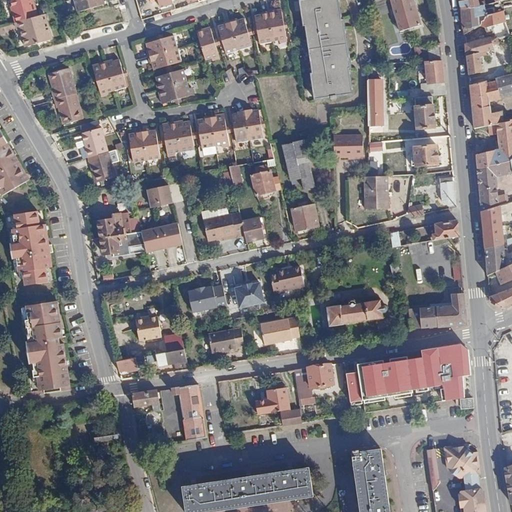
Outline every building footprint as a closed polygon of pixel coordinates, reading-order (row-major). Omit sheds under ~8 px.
[(14,13),(15,20),(37,14),(32,0),(11,0),(15,12),(14,13)] [(73,0),(77,9),(87,7),(93,5),(104,2),(103,0),(73,0)] [(171,0),(156,0),(159,10),(173,7),(171,0)] [(337,0),(297,0),(302,24),(304,24),(311,71),(309,72),(313,99),(352,93),(348,66),(350,66),(342,17),(340,17),(337,0)] [(392,0),(396,14),(417,8),(414,0),(392,0)] [(460,0),(462,8),(478,6),(477,2),(476,0),(495,0),(496,2),(497,2),(500,1),(503,0),(460,0)] [(478,6),(462,8),(465,34),(481,26),(483,20),(488,14),(486,4),(478,6)] [(400,28),(421,22),(417,8),(396,14),(400,28)] [(269,13),(274,42),(281,41),(281,43),(289,42),(286,29),(285,24),(282,10),(269,13)] [(37,14),(15,20),(17,27),(21,26),(26,44),(52,36),(44,11),(37,14)] [(510,36),(508,27),(504,11),(488,14),(483,20),(481,26),(485,28),(483,30),(484,33),(486,32),(487,30),(490,30),(489,28),(502,24),(504,38),(510,36)] [(261,45),(274,42),(269,13),(263,14),(263,16),(255,17),(261,45)] [(232,21),(240,49),(253,45),(251,36),(249,29),(246,18),(240,20),(239,19),(232,21)] [(68,34),(75,32),(71,19),(64,21),(68,34)] [(227,54),(240,49),(232,21),(225,23),(226,24),(219,27),(227,54)] [(210,26),(198,29),(200,40),(205,56),(206,58),(211,56),(212,59),(219,56),(210,26)] [(174,32),(164,36),(157,38),(147,41),(148,46),(146,47),(149,55),(178,46),(174,32)] [(481,41),(467,44),(470,77),(485,73),(484,64),(500,59),(498,50),(495,50),(494,45),(499,44),(498,40),(492,41),(492,38),(484,39),(484,36),(480,37),(481,41)] [(426,61),(443,60),(440,39),(424,42),(426,61)] [(182,59),(178,46),(149,55),(151,62),(153,61),(155,68),(166,64),(172,62),(182,59)] [(138,59),(139,66),(149,65),(148,58),(138,59)] [(106,61),(113,89),(127,86),(119,59),(113,60),(112,59),(106,61)] [(432,96),(446,95),(443,60),(426,61),(428,83),(421,84),(422,96),(432,96)] [(107,91),(113,89),(106,61),(93,65),(96,78),(97,83),(101,95),(108,94),(107,91)] [(52,90),(54,98),(55,98),(74,92),(67,68),(49,73),(54,90),(52,90)] [(156,83),(158,89),(187,81),(183,68),(173,71),(167,73),(156,76),(158,83),(156,83)] [(232,69),(222,72),(226,84),(236,81),(232,69)] [(485,73),(470,77),(471,85),(485,81),(485,73)] [(511,73),(499,77),(496,78),(497,81),(499,92),(502,92),(502,95),(500,95),(500,99),(511,96),(511,73)] [(368,79),(368,108),(368,113),(382,113),(382,79),(368,79)] [(489,102),(500,99),(500,95),(502,95),(502,92),(499,92),(497,81),(487,83),(487,80),(485,81),(471,85),(476,128),(497,123),(511,119),(511,110),(505,111),(490,113),(489,102)] [(187,81),(158,89),(162,103),(175,100),(181,99),(194,95),(191,86),(189,87),(187,81)] [(74,92),(55,98),(58,107),(59,106),(64,122),(80,117),(74,92)] [(435,127),(432,96),(422,96),(414,97),(417,129),(435,127)] [(245,111),(250,140),(264,138),(262,127),(261,122),(259,110),(253,111),(252,110),(245,111)] [(236,142),(250,140),(245,111),(237,112),(238,114),(232,115),(234,127),(235,132),(236,142)] [(382,113),(368,113),(368,125),(381,124),(382,124),(382,113)] [(211,117),(215,146),(222,145),(223,148),(230,146),(228,133),(227,128),(225,115),(211,117)] [(202,148),(215,146),(211,117),(204,118),(204,120),(198,121),(202,148)] [(501,148),(478,154),(482,211),(498,206),(498,196),(496,177),(511,172),(511,119),(497,123),(501,148)] [(176,152),(182,151),(177,121),(164,123),(166,137),(167,143),(169,156),(177,155),(176,152)] [(177,121),(182,151),(195,149),(193,138),(193,133),(191,121),(177,121)] [(368,125),(368,137),(381,136),(381,124),(368,125)] [(0,129),(6,141),(9,139),(2,127),(0,128),(0,129)] [(85,146),(88,158),(108,151),(102,128),(83,133),(87,146),(85,146)] [(13,147),(9,139),(6,141),(0,129),(0,192),(1,195),(29,179),(11,149),(13,147)] [(143,131),(148,160),(161,157),(160,147),(159,141),(157,130),(151,131),(151,129),(143,131)] [(135,162),(148,160),(143,131),(136,132),(137,134),(130,135),(132,146),(133,153),(135,162)] [(334,151),(334,154),(362,154),(362,133),(334,133),(334,151)] [(306,152),(318,150),(316,141),(314,137),(304,139),(306,152)] [(314,185),(306,152),(304,139),(284,144),(291,178),(301,176),(303,188),(314,185)] [(410,156),(411,164),(422,164),(422,167),(426,167),(425,164),(437,163),(437,144),(414,146),(414,156),(410,156)] [(110,151),(114,165),(120,163),(116,149),(110,151)] [(108,151),(88,158),(91,168),(93,167),(97,182),(118,176),(114,165),(110,151),(108,151)] [(268,166),(275,164),(274,158),(267,160),(268,166)] [(230,166),(235,189),(243,187),(238,165),(237,165),(230,166)] [(251,174),(255,193),(281,187),(278,175),(270,178),(269,169),(251,174)] [(369,175),(365,175),(367,207),(391,206),(389,174),(369,175)] [(447,204),(455,203),(453,180),(440,181),(441,198),(447,204)] [(138,190),(142,209),(179,201),(174,181),(138,190)] [(54,192),(52,183),(41,186),(43,195),(54,192)] [(498,196),(498,206),(500,205),(506,203),(504,194),(498,196)] [(498,206),(482,211),(482,217),(500,214),(500,205),(498,206)] [(245,233),(242,219),(240,210),(219,215),(217,206),(201,210),(207,238),(220,236),(235,232),(235,234),(245,233)] [(292,215),(297,230),(318,224),(313,209),(308,210),(306,206),(300,209),(300,212),(292,215)] [(49,244),(47,231),(46,223),(40,224),(38,210),(15,213),(17,227),(13,228),(15,243),(11,243),(14,258),(17,257),(20,272),(24,272),(26,285),(54,281),(51,253),(53,252),(52,244),(49,244)] [(97,222),(99,237),(126,233),(125,227),(121,228),(119,214),(106,215),(107,220),(97,222)] [(500,214),(482,217),(485,250),(503,245),(500,214)] [(245,233),(246,240),(263,236),(259,216),(242,219),(245,233)] [(435,240),(458,235),(457,219),(436,224),(437,232),(434,233),(435,240)] [(142,229),(147,252),(184,244),(178,221),(142,229)] [(128,247),(144,245),(141,231),(126,233),(99,237),(102,254),(112,252),(112,256),(125,254),(123,239),(126,238),(128,247)] [(390,233),(393,244),(401,243),(399,231),(390,233)] [(503,245),(485,250),(487,274),(496,270),(511,263),(511,251),(504,253),(503,245)] [(511,263),(496,270),(501,281),(511,276),(511,263)] [(277,273),(270,275),(273,294),(303,287),(299,268),(293,269),(287,271),(284,271),(283,269),(276,271),(277,273)] [(252,283),(251,282),(242,284),(242,285),(235,287),(239,305),(263,300),(259,282),(252,283)] [(216,306),(226,304),(222,283),(211,285),(211,284),(203,285),(202,284),(194,286),(195,288),(187,289),(191,309),(216,304),(216,306)] [(511,286),(489,295),(489,299),(502,306),(511,301),(511,286)] [(408,310),(412,329),(466,324),(463,291),(446,293),(447,306),(408,310)] [(327,306),(330,323),(382,316),(381,310),(383,309),(384,307),(384,305),(383,304),(381,303),(380,303),(379,298),(356,301),(356,300),(355,298),(352,298),(350,299),(349,300),(349,302),(327,306)] [(26,379),(27,392),(70,386),(64,344),(67,344),(66,335),(63,336),(58,300),(13,306),(15,321),(13,321),(15,329),(16,329),(17,336),(16,337),(16,341),(14,342),(15,350),(19,350),(20,356),(16,356),(17,364),(21,364),(22,371),(21,372),(22,378),(26,379)] [(319,325),(330,323),(327,306),(316,308),(319,325)] [(156,314),(143,317),(142,315),(134,317),(138,339),(161,335),(156,314)] [(289,338),(298,338),(296,318),(261,323),(263,344),(290,340),(289,338)] [(234,350),(244,348),(240,330),(206,335),(209,354),(225,351),(225,354),(235,352),(234,350)] [(456,361),(454,344),(426,348),(428,361),(439,359),(440,363),(456,361)] [(174,363),(176,372),(188,370),(184,346),(157,352),(158,361),(168,360),(169,363),(174,363)] [(386,393),(410,389),(405,352),(381,356),(386,393)] [(116,360),(120,373),(131,370),(132,374),(140,372),(137,356),(116,360)] [(342,362),(350,414),(389,408),(386,393),(381,356),(342,362)] [(330,363),(307,367),(310,387),(333,384),(330,363)] [(180,393),(186,440),(206,436),(199,384),(173,388),(174,394),(180,393)] [(268,398),(256,400),(258,413),(289,408),(286,385),(267,388),(268,398)] [(386,393),(389,408),(435,400),(433,386),(410,389),(386,393)] [(159,390),(127,395),(130,410),(161,404),(159,390)] [(461,409),(474,408),(473,398),(461,399),(461,409)] [(281,411),(283,425),(302,421),(299,408),(281,411)] [(161,413),(145,412),(144,425),(160,427),(161,413)] [(122,440),(119,426),(111,427),(112,431),(95,434),(96,442),(113,438),(114,442),(122,440)] [(441,447),(442,455),(478,449),(477,441),(441,447)] [(388,511),(379,448),(350,452),(358,511),(388,511)] [(426,458),(436,456),(435,448),(425,449),(426,458)] [(486,511),(483,488),(480,486),(479,474),(481,471),(478,449),(442,455),(444,463),(450,467),(448,471),(456,476),(458,473),(461,476),(461,477),(463,489),(459,490),(455,494),(457,507),(461,506),(461,511),(486,511)] [(426,458),(431,488),(439,480),(436,456),(426,458)] [(183,486),(187,511),(206,511),(313,496),(308,466),(183,486)]
